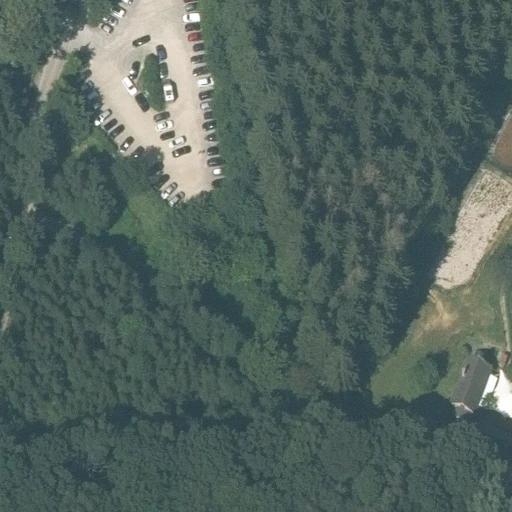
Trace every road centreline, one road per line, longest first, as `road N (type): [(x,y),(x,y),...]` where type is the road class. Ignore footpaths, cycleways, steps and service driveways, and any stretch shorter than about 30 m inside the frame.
road 1 (track): [(340,449),(186,163)]
road 2 (unclassified): [(0,308),(45,87),(79,0)]
